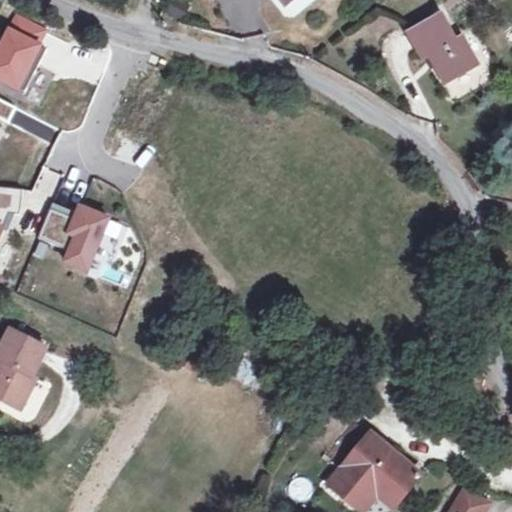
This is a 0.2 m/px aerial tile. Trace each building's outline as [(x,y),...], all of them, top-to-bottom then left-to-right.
[(186,16),(192,1),(189,0),(174,0),(170,11),(186,16)] [(464,36),(459,39),(443,13),(411,33),(427,60),(432,57),(448,83),(481,64),(464,36)] [(0,59),(0,79),(29,93),(50,51),(41,47),(48,33),(21,19),(0,59)] [(0,118),(11,125),(20,109),(0,99),(0,118)] [(26,191),(0,188),(0,235),(13,215),(24,216),(26,191)] [(69,264),(91,273),(113,221),(83,209),(78,221),(54,210),(41,240),(73,253),(69,264)] [(201,339),(213,344),(221,325),(210,319),(201,339)] [(13,331),(0,358),(0,360),(3,362),(0,367),(0,397),(23,410),(38,379),(35,377),(49,348),(13,331)] [(342,442),(357,454),(374,434),(359,422),(342,442)] [(402,500),(423,475),(374,434),(357,454),(332,485),(360,508),(374,491),(386,487),(402,500)] [(468,488),(460,498),(482,511),(486,511),(492,503),(468,488)] [(482,511),(460,498),(451,511),(482,511)]
